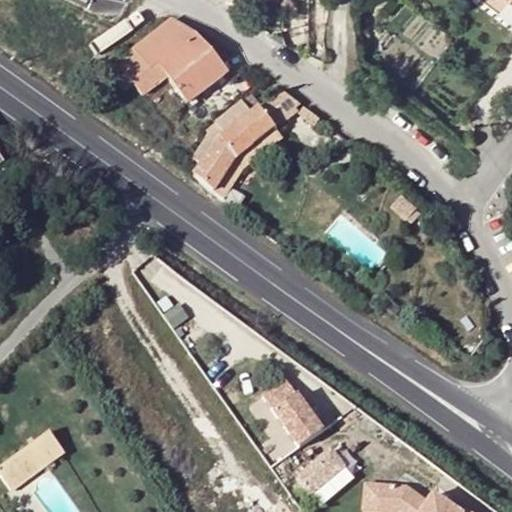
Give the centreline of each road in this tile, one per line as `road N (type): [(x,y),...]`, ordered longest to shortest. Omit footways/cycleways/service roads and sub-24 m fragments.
road 1 (unclassified): [(181,0),(399,145),(459,205)]
road 2 (secondary): [(151,198),(364,344)]
road 3 (residential): [(151,198),(0,352)]
road 4 (secondary): [(0,89),(151,198)]
road 5 (secondary): [(364,344),(396,379),(487,446)]
road 6 (secondary): [(494,418),(413,362),(364,344)]
